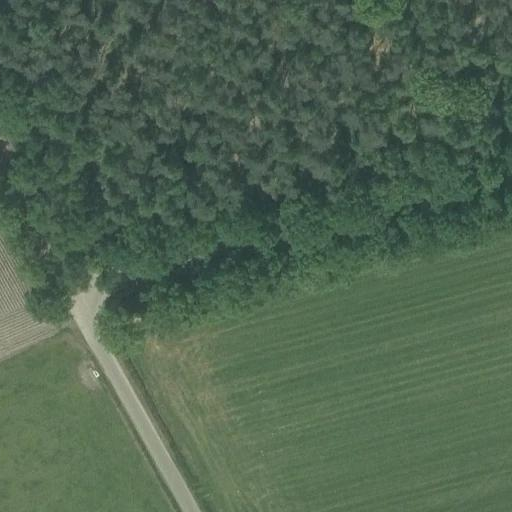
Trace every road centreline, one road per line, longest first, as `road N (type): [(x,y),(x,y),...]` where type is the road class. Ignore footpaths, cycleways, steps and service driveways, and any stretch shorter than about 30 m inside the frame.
road 1 (unclassified): [(69,285),(511,169)]
road 2 (unclassified): [(69,285),(194,511)]
road 3 (track): [(0,159),(69,285)]
